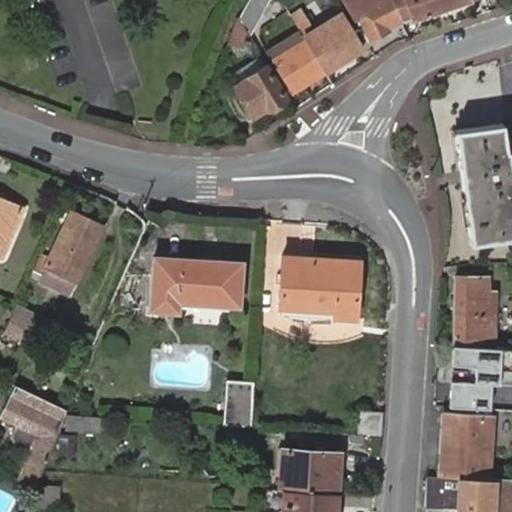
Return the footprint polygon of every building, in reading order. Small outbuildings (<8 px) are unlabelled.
[(270,0),(247,0),(235,21),(248,40),(270,0)] [(388,26),(399,22),(387,0),(340,0),(365,42),(389,30),(388,26)] [(412,22),(474,0),(387,0),(399,22),(410,18),(412,22)] [(296,29),(323,74),(362,49),(335,5),(296,29)] [(289,96),(323,74),(296,29),(295,28),(261,48),(289,96)] [(264,112),(283,99),(262,67),(232,86),(250,116),(262,108),(264,112)] [(471,183),(460,184),(468,243),(511,236),(511,206),(499,122),(452,130),(458,172),(468,170),(471,183)] [(458,172),(460,184),(471,183),(468,170),(458,172)] [(26,208),(0,197),(0,262),(1,263),(26,208)] [(49,254),(41,249),(33,264),(38,268),(35,274),(68,292),(104,224),(74,208),(49,254)] [(175,300),(235,304),(238,261),(151,255),(147,308),(174,310),(175,300)] [(358,261),(279,255),(277,314),(281,315),(289,317),(297,319),(310,319),(309,324),(333,323),(333,317),(354,317),(358,261)] [(452,343),(493,343),(495,320),(487,318),(492,281),(460,277),(452,343)] [(17,317),(12,325),(53,345),(57,338),(17,317)] [(12,325),(9,331),(50,352),(53,345),(12,325)] [(50,352),(9,331),(5,339),(45,360),(50,352)] [(511,348),(450,345),(449,365),(475,366),(474,383),(449,381),(447,406),(489,408),(490,384),(511,384),(511,348)] [(11,493),(28,500),(35,485),(69,406),(14,381),(0,413),(0,417),(17,425),(11,437),(17,456),(26,460),(11,493)] [(250,430),(253,384),(223,382),(221,428),(250,430)] [(440,411),(437,475),(453,476),(487,478),(489,413),(440,411)] [(379,438),(380,416),(358,416),(356,436),(379,438)] [(100,420),(69,418),(67,434),(100,436),(100,420)] [(76,437),(60,438),(59,457),(74,456),(76,437)] [(282,452),(280,489),(325,492),(326,478),(335,478),(336,455),(282,452)] [(424,475),(422,505),(448,506),(456,507),(455,511),(511,511),(511,478),(510,479),(487,478),(453,476),(437,475),(424,475)] [(325,492),(334,492),(335,478),(326,478),(325,492)] [(58,487),(35,485),(28,500),(27,508),(56,510),(58,487)] [(332,511),(334,492),(325,492),(280,489),(264,489),(264,496),(258,496),(257,506),(268,507),(277,507),(276,511),(332,511)]
